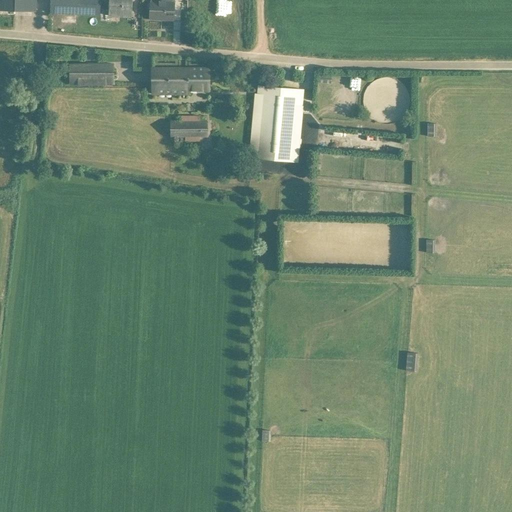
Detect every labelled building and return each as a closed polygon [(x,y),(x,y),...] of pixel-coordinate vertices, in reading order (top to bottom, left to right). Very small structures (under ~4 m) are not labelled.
[(47,0),(47,14),(98,16),(98,0),(47,0)] [(129,0),(110,0),(111,14),(130,13),(129,0)] [(147,0),(147,20),(173,21),(173,0),(147,0)] [(207,94),(207,66),(148,65),(147,93),(207,94)] [(113,68),(69,68),(69,89),(113,89),(113,68)] [(254,157),(297,161),(302,89),(258,86),(258,88),(248,87),(247,95),(258,96),(254,157)] [(423,135),(431,135),(431,121),(422,121),(423,135)] [(172,123),(173,135),(208,134),(208,122),(172,123)] [(430,236),(421,236),(421,250),(430,250),(430,236)] [(412,350),(402,350),(401,369),(412,369),(412,350)]
